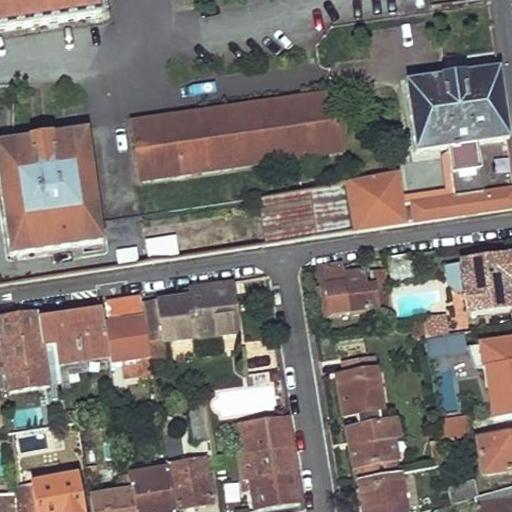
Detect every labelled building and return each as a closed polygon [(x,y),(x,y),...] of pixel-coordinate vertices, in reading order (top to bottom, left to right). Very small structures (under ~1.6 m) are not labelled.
[(0,0),(0,33),(99,18),(95,0),(0,0)] [(409,203),(412,223),(511,209),(511,173),(497,67),(402,81),(412,152),(444,148),(452,196),(409,203)] [(129,127),(137,181),(337,148),(329,96),(129,127)] [(0,143),(0,198),(9,257),(100,247),(84,132),(0,143)] [(125,225),(132,266),(403,225),(393,173),(254,200),(254,204),(125,225)] [(391,261),(395,282),(416,279),(413,258),(391,261)] [(470,295),(473,319),(511,313),(511,291),(511,285),(511,262),(460,268),(461,275),(467,275),(470,295)] [(470,295),(467,275),(461,275),(460,268),(451,269),(453,288),(463,296),(470,295)] [(328,319),(369,312),(384,310),(385,318),(395,316),(387,272),(372,274),(375,289),(366,290),(364,275),(344,277),(342,269),(321,271),(328,319)] [(194,299),(199,340),(240,334),(231,284),(192,290),(194,299)] [(144,306),(150,344),(165,341),(165,345),(199,340),(194,299),(144,306)] [(124,357),(127,380),(144,377),(145,381),(155,379),(150,344),(144,306),(143,301),(109,306),(110,313),(104,314),(109,360),(124,357)] [(54,344),(61,393),(67,392),(65,366),(109,360),(104,314),(60,320),(59,318),(51,319),(39,321),(42,346),(54,344)] [(0,322),(0,329),(8,399),(29,396),(31,409),(49,407),(42,346),(39,321),(38,316),(0,322)] [(448,317),(425,320),(427,330),(449,327),(448,317)] [(427,330),(425,321),(414,323),(417,348),(429,345),(428,342),(427,330)] [(428,342),(451,338),(449,327),(427,330),(428,342)] [(511,345),(481,350),(484,371),(489,371),(511,367),(511,345)] [(381,414),(384,413),(375,363),(345,368),(347,380),(338,381),(345,420),(359,418),(360,424),(382,421),(381,414)] [(511,367),(489,371),(496,422),(511,420),(511,367)] [(273,376),(275,387),(284,385),(282,374),(273,376)] [(203,405),(208,433),(233,430),(240,429),(236,401),(253,399),(250,379),(228,381),(201,385),(203,405)] [(192,406),(198,447),(210,444),(208,433),(203,405),(192,406)] [(277,415),(277,425),(283,424),(290,424),(289,414),(277,415)] [(362,484),(402,479),(396,445),(402,444),(398,425),(384,428),(382,421),(360,424),(362,434),(349,436),(358,485),(362,484)] [(443,444),(474,440),(471,422),(441,424),(443,444)] [(292,438),(290,424),(283,424),(285,439),(292,438)] [(208,433),(210,444),(234,441),(233,430),(208,433)] [(511,434),(481,439),(485,475),(511,471),(511,434)] [(0,499),(0,511),(13,511),(6,440),(0,439),(0,474),(2,499),(0,499)] [(448,472),(444,447),(433,448),(437,473),(448,472)] [(253,495),(255,511),(274,511),(305,507),(295,453),(239,460),(245,496),(253,495)] [(175,468),(181,511),(189,511),(213,508),(206,464),(175,468)] [(129,476),(135,511),(175,511),(168,465),(129,472),(129,476)] [(87,478),(92,511),(135,511),(129,476),(121,478),(122,495),(104,498),(100,476),(87,478)] [(366,511),(407,511),(403,479),(402,479),(362,484),(366,511)] [(82,511),(77,480),(15,491),(16,511),(82,511)] [(451,489),(454,507),(479,501),(480,500),(477,484),(451,489)] [(511,511),(511,491),(480,500),(481,511),(511,511)]
